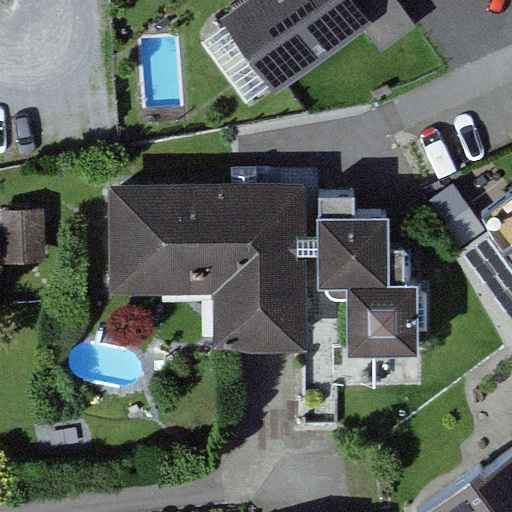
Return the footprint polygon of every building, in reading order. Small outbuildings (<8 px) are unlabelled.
[(250,0),(232,14),(288,90),(372,27),(396,60),(433,32),(409,0),(250,0)] [(478,0),(418,0),(440,28),(478,0)] [(511,182),(482,203),(500,228),(460,255),(511,330),(511,182)] [(316,230),(315,190),(125,198),(130,301),(230,297),(233,357),(327,353),(324,298),(361,296),(364,357),(430,354),(427,282),(402,283),(400,226),(316,230)] [(51,204),(9,205),(10,258),(52,258),(51,204)] [(511,511),(511,453),(489,471),(482,463),(417,511),(511,511)]
